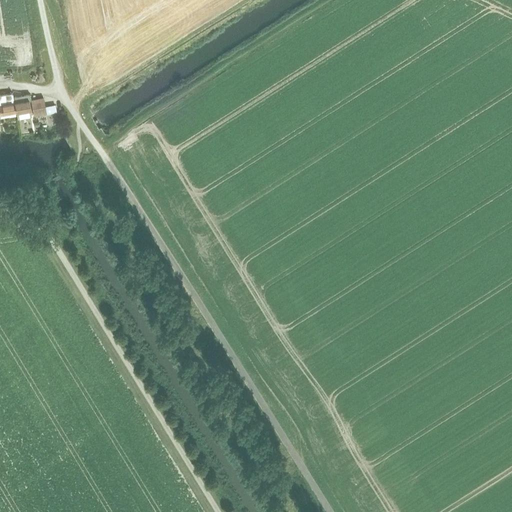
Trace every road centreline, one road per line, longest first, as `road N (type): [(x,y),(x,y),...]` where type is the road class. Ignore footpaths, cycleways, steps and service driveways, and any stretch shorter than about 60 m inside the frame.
road 1 (unclassified): [(331,511),(59,94)]
road 2 (unclassified): [(217,511),(59,253),(35,222),(0,201)]
